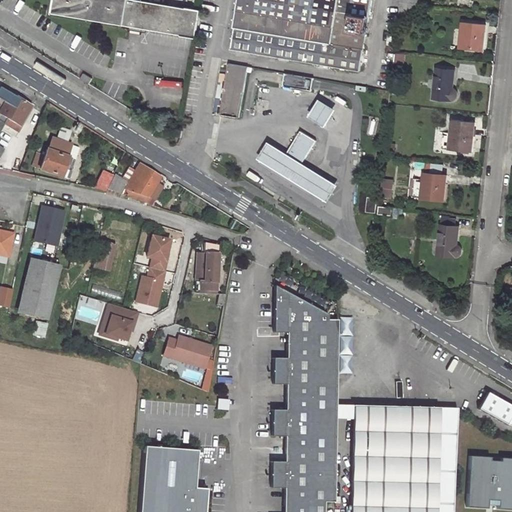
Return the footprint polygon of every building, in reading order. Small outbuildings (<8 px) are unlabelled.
[(202,11),(139,0),(57,0),(55,12),(197,38),(202,11)] [(240,0),(231,49),(359,72),(369,18),(338,13),(339,0),(240,0)] [(369,18),(372,0),(339,0),(338,13),(369,18)] [(400,0),(401,12),(422,12),(422,0),(400,0)] [(484,26),(462,23),(460,48),(482,50),(484,26)] [(395,54),(394,63),(403,64),(404,55),(395,54)] [(230,64),(221,115),(241,118),(249,67),(230,64)] [(453,71),(435,69),(432,98),(451,101),(453,100),(454,99),(455,97),(456,95),(456,94),(455,92),(453,90),(451,89),(453,71)] [(91,78),(83,73),(81,77),(89,82),(91,78)] [(284,90),(313,90),(314,75),(284,75),(284,90)] [(147,86),(145,93),(176,100),(178,93),(147,86)] [(0,115),(7,120),(18,127),(30,107),(22,102),(24,100),(18,97),(17,99),(0,88),(0,115)] [(321,101),(311,118),(326,127),(337,110),(321,101)] [(7,120),(4,124),(18,133),(33,108),(30,107),(18,127),(7,120)] [(473,122),(452,120),(448,149),(470,152),(473,122)] [(69,131),(61,128),(58,136),(66,139),(69,131)] [(302,132),(288,155),(287,157),(302,166),(303,164),(317,141),(302,132)] [(70,144),(51,137),(47,149),(66,156),(70,144)] [(258,161),(328,203),(339,186),(303,164),(302,166),(287,157),(288,155),(270,143),(258,161)] [(61,176),(67,158),(46,150),(45,155),(36,152),(31,165),(40,169),(40,170),(61,176)] [(124,188),(149,197),(161,176),(140,163),(135,171),(127,183),(124,188)] [(120,178),(127,183),(135,171),(128,167),(120,178)] [(93,186),(104,189),(111,175),(102,170),(93,186)] [(442,201),(445,175),(424,173),(423,182),(413,181),(412,197),(442,201)] [(124,188),(127,183),(120,178),(114,174),(107,188),(121,193),(124,188)] [(390,197),(392,180),(382,179),(380,196),(390,197)] [(149,197),(124,188),(121,193),(146,203),(149,197)] [(375,212),(377,198),(367,197),(365,211),(375,212)] [(63,211),(40,206),(32,240),(55,245),(63,211)] [(390,207),(379,206),(378,214),(389,215),(390,207)] [(457,227),(440,225),(436,255),(453,257),(455,257),(457,256),(458,255),(460,253),(460,252),(459,249),(458,247),(456,246),(455,245),(457,227)] [(0,254),(7,256),(12,233),(0,230),(0,254)] [(149,235),(144,257),(150,258),(163,261),(168,240),(149,235)] [(113,243),(98,240),(92,267),(107,270),(113,243)] [(203,252),(217,253),(217,245),(203,245),(203,252)] [(201,282),(215,282),(217,253),(203,252),(201,280),(201,282)] [(150,258),(148,267),(161,270),(163,261),(150,258)] [(56,267),(29,260),(18,310),(44,318),(56,267)] [(155,306),(163,271),(161,270),(148,267),(145,277),(140,276),(134,302),(155,306)] [(201,282),(201,280),(198,280),(198,291),(215,292),(215,282),(201,282)] [(0,286),(0,305),(8,307),(12,290),(0,286)] [(328,315),(275,286),(274,333),(287,333),(287,358),(274,358),(273,384),(286,385),(286,410),(273,410),(272,436),(285,436),(285,462),(272,461),(271,488),(284,488),(283,511),(324,511),(325,502),(335,502),(336,418),(336,405),(337,376),(338,321),(328,320),(328,315)] [(225,295),(218,294),(216,305),(223,306),(225,295)] [(109,316),(130,322),(132,323),(135,313),(122,308),(107,304),(104,315),(109,316)] [(109,316),(104,315),(98,335),(115,340),(116,337),(104,334),(109,316)] [(130,322),(109,316),(104,334),(116,337),(125,340),(127,330),(130,322)] [(338,321),(337,376),(351,376),(351,354),(365,354),(365,319),(338,319),(338,321)] [(45,324),(36,321),(32,336),(41,338),(45,324)] [(176,341),(171,357),(203,368),(210,346),(178,336),(176,341)] [(171,357),(176,341),(168,338),(163,355),(171,357)] [(135,355),(132,360),(139,363),(142,358),(135,355)] [(511,427),(511,407),(486,393),(477,409),(505,425),(511,427)] [(353,406),(336,405),(336,418),(353,419),(353,406)] [(435,511),(439,408),(353,406),(353,419),(350,511),(435,511)] [(197,450),(144,446),(138,511),(203,511),(206,489),(194,488),(197,450)] [(511,459),(469,457),(466,507),(511,509),(511,459)]
